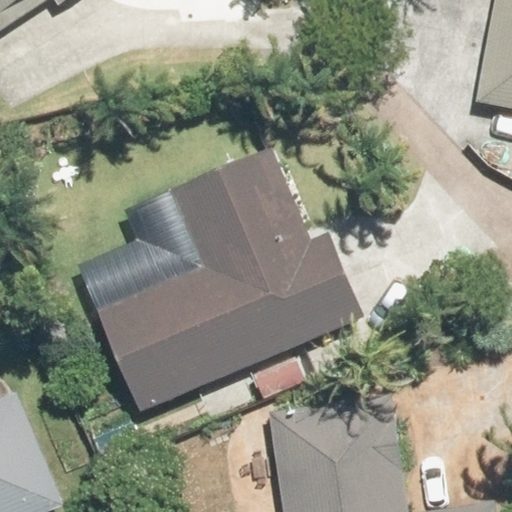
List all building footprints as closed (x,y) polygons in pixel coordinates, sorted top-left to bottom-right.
[(0,0),(0,27),(6,37),(61,0),(65,0),(73,8),(84,0),(0,0)] [(511,0),(507,0),(491,102),(511,104),(511,0)] [(115,310),(154,404),(373,314),(340,236),(327,241),(290,152),(192,192),(222,266),(115,310)] [(0,511),(65,511),(79,507),(32,388),(0,400),(0,511)] [(420,511),(406,403),(289,418),(301,511),(420,511)]
